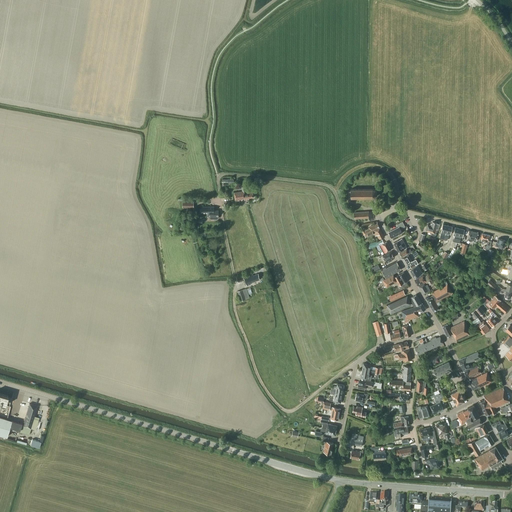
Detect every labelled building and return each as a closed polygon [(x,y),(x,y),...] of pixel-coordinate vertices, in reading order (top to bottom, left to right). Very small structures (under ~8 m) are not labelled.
[(246,192),(246,186),(242,186),(243,191),(234,192),(236,201),(239,200),(239,199),(241,199),(241,200),(243,200),(242,199),(244,199),(245,199),(247,199),(247,198),(253,197),(253,191),(246,192)] [(375,190),(372,189),(351,189),(351,198),(372,197),(372,198),(372,197),(375,197),(377,195),(377,192),(375,190)] [(219,216),(219,210),(214,210),(214,206),(200,206),(200,212),(210,212),(209,216),(210,216),(210,218),(211,219),(217,219),(218,218),(218,216),(219,216)] [(405,226),(402,221),(397,224),(398,227),(389,232),(392,238),(402,232),(400,229),(405,226)] [(437,223),(432,222),(432,223),(431,223),(430,225),(427,224),(425,230),(431,232),(431,233),(431,236),(435,237),(436,234),(437,234),(435,233),(436,229),(438,229),(439,224),(437,223)] [(365,234),(367,233),(380,227),(377,223),(369,227),(369,228),(365,230),(364,229),(360,231),(362,235),(365,234)] [(380,227),(367,233),(365,234),(364,235),(366,237),(374,234),(375,236),(377,235),(379,239),(384,237),(380,227)] [(478,233),(469,230),(467,239),(476,241),(478,233)] [(490,235),(482,233),(481,239),(481,241),(487,243),(487,244),(486,244),(485,246),(483,248),(487,250),(490,245),(492,241),(489,240),(490,235)] [(407,248),(402,238),(393,243),(398,252),(407,248)] [(505,240),(498,238),(497,242),(496,242),(495,246),(499,247),(499,246),(504,248),(505,244),(504,244),(505,240)] [(384,243),(382,239),(375,242),(368,244),(368,245),(366,246),(368,252),(371,251),(370,249),(376,246),(377,246),(379,250),(380,250),(381,252),(382,251),(383,251),(384,253),(391,250),(387,241),(384,243)] [(426,247),(419,241),(416,245),(423,251),(426,247)] [(457,250),(453,247),(446,259),(451,261),(457,250)] [(408,250),(406,248),(399,252),(402,256),(409,253),(411,251),(410,249),(408,250)] [(391,253),(390,251),(383,256),(387,263),(392,260),(391,258),(394,257),(392,253),(391,253)] [(413,263),(408,254),(401,257),(406,265),(409,263),(412,268),(418,264),(417,261),(413,263)] [(445,263),(443,259),(436,264),(439,268),(445,263)] [(401,269),(399,266),(397,262),(382,270),(386,277),(401,269)] [(410,269),(412,274),(416,272),(416,271),(420,269),(418,265),(410,269)] [(416,272),(412,274),(415,278),(423,273),(420,269),(416,271),(416,272)] [(408,280),(404,272),(395,277),(393,274),(383,280),(382,281),(386,287),(387,287),(397,281),(399,285),(403,283),(408,280)] [(261,279),(258,273),(253,275),(253,273),(244,277),(243,275),(237,277),(238,281),(245,279),(247,285),(251,284),(250,283),(261,279)] [(423,284),(424,283),(427,282),(427,281),(429,281),(429,279),(427,275),(424,277),(423,275),(414,280),(418,285),(423,283),(423,284)] [(453,294),(446,280),(441,283),(442,285),(443,286),(435,291),(431,293),(433,296),(427,300),(433,311),(439,308),(437,306),(438,306),(441,304),(439,301),(441,301),(453,294)] [(497,286),(490,280),(487,283),(493,289),(497,286)] [(424,283),(423,284),(419,286),(423,294),(429,291),(430,290),(427,285),(425,286),(424,283)] [(250,298),(246,288),(243,290),(243,289),(238,291),(241,301),(250,298)] [(506,290),(506,289),(503,288),(503,291),(506,291),(505,296),(510,297),(511,291),(506,290)] [(405,295),(403,290),(388,296),(391,301),(405,295)] [(412,304),(414,307),(422,303),(416,294),(410,298),(413,303),(412,304)] [(411,304),(407,295),(386,305),(391,314),(411,305),(411,304)] [(510,308),(495,295),(488,304),(494,308),(496,305),(505,313),(510,308)] [(401,311),(404,319),(408,318),(408,320),(419,317),(417,312),(420,310),(421,312),(426,309),(422,303),(414,307),(401,311)] [(479,306),(476,309),(480,315),(484,312),(479,306)] [(476,318),(480,315),(476,309),(471,312),(476,318)] [(497,322),(492,315),(486,320),(492,326),(497,322)] [(382,334),(378,321),(373,322),(377,335),(382,334)] [(470,334),(464,321),(450,328),(448,323),(442,326),(447,336),(452,333),(456,341),(470,334)] [(489,329),(483,321),(477,325),(483,334),(489,329)] [(411,336),(408,325),(402,327),(405,337),(411,336)] [(401,338),(399,329),(394,330),(395,334),(390,335),(391,340),(401,338)] [(433,338),(437,346),(443,343),(440,336),(436,338),(436,337),(433,338)] [(511,343),(511,338),(510,337),(508,336),(502,342),(508,348),(511,343)] [(431,340),(427,342),(430,349),(437,346),(433,338),(430,339),(431,340)] [(409,348),(407,341),(394,345),(395,352),(409,348)] [(421,344),(424,352),(430,349),(427,342),(424,344),(423,343),(421,344)] [(418,354),(424,352),(421,344),(418,345),(419,346),(415,348),(418,354)] [(412,360),(409,349),(401,351),(401,353),(398,354),(395,354),(395,358),(399,358),(399,359),(403,359),(403,362),(412,360)] [(480,357),(478,352),(466,357),(459,360),(463,370),(472,367),(470,362),(480,357)] [(433,369),(438,378),(440,377),(439,374),(447,370),(447,372),(451,371),(450,369),(452,368),(449,361),(433,369)] [(363,363),(362,370),(369,372),(374,373),(379,374),(381,374),(382,368),(380,368),(376,367),(375,369),(370,368),(370,365),(363,363)] [(481,373),(477,365),(464,371),(468,380),(473,377),(481,373)] [(369,372),(362,370),(360,377),(370,379),(371,375),(368,374),(369,372)] [(492,381),(487,372),(469,380),(471,384),(473,388),(479,385),(480,387),(492,381)] [(445,386),(440,377),(438,378),(439,380),(435,382),(438,389),(445,386)] [(372,381),(366,380),(366,382),(359,381),(357,387),(365,389),(366,385),(371,387),(372,381)] [(401,381),(390,380),(389,385),(401,386),(401,389),(410,390),(411,384),(411,382),(401,381)] [(423,380),(417,380),(416,391),(424,391),(423,394),(427,394),(428,387),(425,387),(426,381),(423,381),(423,380)] [(509,401),(503,387),(484,396),(485,399),(480,402),(486,415),(492,413),(492,414),(496,412),(494,408),(509,401)] [(465,400),(459,388),(451,392),(454,398),(449,400),(452,406),(457,404),(465,400)] [(0,415),(7,418),(11,406),(10,406),(12,398),(7,397),(8,396),(0,393),(0,415)] [(341,402),(342,396),(335,395),(333,394),(330,393),(329,399),(334,400),(334,401),(341,402)] [(368,394),(364,393),(363,395),(356,393),(355,399),(362,401),(363,399),(367,400),(368,394)] [(436,403),(430,406),(432,410),(434,414),(444,409),(440,402),(439,399),(441,399),(441,400),(444,398),(442,393),(439,394),(439,393),(435,395),(433,395),(434,397),(435,400),(436,403)] [(324,401),(323,408),(332,410),(330,418),(338,419),(340,408),(333,406),(333,407),(330,406),(331,403),(324,401)] [(37,406),(29,403),(23,424),(22,424),(22,423),(0,416),(0,437),(2,438),(3,436),(7,437),(9,430),(16,432),(16,431),(29,435),(37,406)] [(428,408),(427,405),(421,407),(420,406),(416,407),(419,418),(423,417),(430,415),(428,408)] [(467,422),(479,416),(474,405),(467,408),(468,408),(457,414),(462,424),(467,422)] [(366,411),(362,410),(362,407),(357,406),(357,407),(353,407),(352,411),(356,412),(355,414),(365,416),(366,411)] [(409,425),(408,416),(401,417),(401,421),(393,423),(394,428),(405,426),(409,425)] [(480,416),(479,416),(467,422),(467,423),(467,424),(470,430),(482,423),(479,417),(474,420),(473,419),(480,416)] [(322,428),(336,430),(337,426),(327,424),(328,423),(327,423),(327,421),(329,421),(321,419),(320,422),(322,423),(322,428)] [(459,425),(456,419),(450,422),(453,428),(459,425)] [(508,427),(504,419),(502,420),(504,424),(502,425),(499,420),(496,422),(496,423),(493,425),(497,432),(505,428),(506,428),(508,427)] [(448,432),(446,423),(440,424),(440,423),(436,424),(438,434),(448,432)] [(488,432),(484,424),(475,428),(479,436),(485,434),(488,432)] [(409,432),(408,427),(398,429),(399,435),(402,435),(402,433),(409,432)] [(435,443),(437,443),(434,428),(431,429),(430,427),(420,429),(422,437),(423,440),(428,439),(432,438),(434,444),(435,443)] [(511,429),(510,427),(499,433),(502,438),(509,434),(511,431),(511,430),(511,429)] [(495,442),(489,433),(483,436),(484,437),(475,442),(474,440),(466,444),(468,449),(471,453),(473,452),(475,456),(481,452),(480,450),(485,447),(486,447),(489,446),(495,442)] [(329,438),(323,436),(322,441),(326,442),(324,452),(331,453),(333,443),(328,441),(329,438)] [(363,438),(355,437),(354,445),(362,446),(363,438)] [(29,439),(28,444),(40,448),(42,443),(29,439)] [(434,448),(433,444),(430,445),(426,446),(426,445),(420,446),(421,450),(422,456),(428,455),(427,449),(434,448)] [(502,458),(495,445),(489,449),(490,450),(475,459),(481,470),(490,465),(502,458)] [(360,451),(351,450),(350,457),(359,459),(360,457),(362,457),(363,451),(360,450),(360,451)] [(385,450),(380,450),(374,450),(374,453),(374,459),(386,459),(386,453),(385,453),(385,450)] [(440,462),(439,458),(427,460),(427,464),(430,463),(431,468),(440,466),(439,462),(440,462)] [(375,493),(370,493),(370,500),(370,503),(374,504),(374,501),(377,501),(376,505),(379,505),(379,501),(378,501),(379,493),(375,493)] [(388,493),(381,493),(380,502),(382,502),(382,504),(380,504),(379,508),(383,509),(384,506),(386,506),(386,502),(388,502),(388,498),(387,498),(388,493)] [(409,505),(421,506),(421,501),(422,501),(422,496),(410,495),(409,502),(410,502),(409,505)] [(403,497),(397,496),(396,507),(395,511),(403,511),(405,498),(403,498),(403,497)] [(450,511),(451,501),(429,499),(429,502),(422,501),(421,501),(421,506),(420,511),(450,511)] [(460,511),(461,508),(467,509),(468,502),(459,501),(458,507),(455,507),(454,511),(460,511)] [(480,503),(475,503),(474,511),(470,511),(469,511),(480,511),(481,511),(483,511),(484,503),(483,503),(482,503),(481,503),(480,503)]
